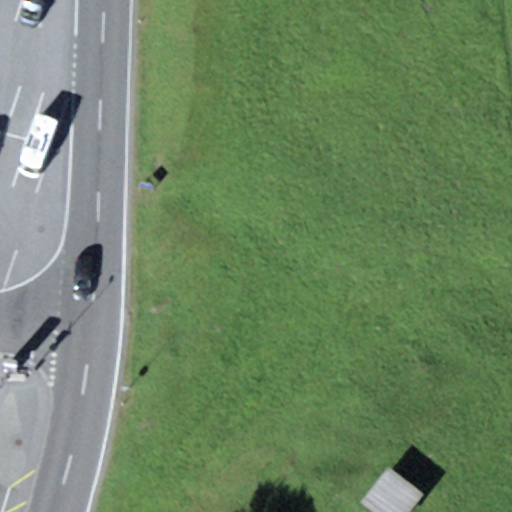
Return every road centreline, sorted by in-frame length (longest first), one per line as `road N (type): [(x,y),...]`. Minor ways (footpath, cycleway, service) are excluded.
road 1 (secondary): [(94,329),(105,0)]
road 2 (secondary): [(59,511),(94,329)]
